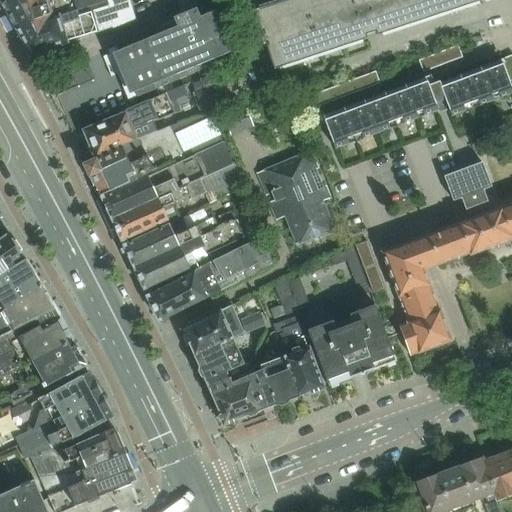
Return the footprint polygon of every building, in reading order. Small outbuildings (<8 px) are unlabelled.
[(15,0),(2,4),(18,34),(79,13),(111,1),(110,0),(15,0)] [(115,0),(111,1),(79,13),(18,34),(30,55),(84,40),(83,37),(113,28),(114,29),(136,22),(129,0),(115,0)] [(287,0),(254,11),(274,71),(367,40),(366,36),(375,33),(376,37),(487,0),(287,0)] [(160,30),(107,52),(109,56),(102,59),(110,78),(116,76),(128,103),(216,66),(234,58),(213,8),(205,12),(204,10),(195,13),(194,11),(173,20),(174,22),(159,28),(160,30)] [(462,58),(460,54),(458,46),(418,61),(422,73),(462,58)] [(437,80),(438,83),(434,85),(430,75),(319,117),(321,122),(324,121),(334,149),(437,111),(438,114),(448,110),(450,117),(511,93),(511,91),(509,83),(511,81),(511,56),(439,83),(438,80),(437,80)] [(380,85),(375,73),(302,99),(306,112),(380,85)] [(210,76),(200,79),(200,80),(204,90),(208,88),(214,86),(210,76)] [(200,80),(191,83),(201,111),(214,106),(208,88),(204,90),(200,80)] [(95,159),(126,147),(139,141),(134,130),(155,121),(156,123),(174,116),(165,96),(117,115),(119,119),(84,134),(95,159)] [(139,141),(126,147),(128,152),(140,147),(148,163),(144,165),(142,161),(129,166),(123,153),(86,169),(100,200),(182,161),(170,135),(185,128),(183,123),(139,141)] [(100,200),(110,222),(234,167),(223,143),(182,161),(100,200)] [(295,247),(332,232),(321,203),(328,200),(310,155),(257,177),(283,241),(291,238),(295,247)] [(460,225),(423,238),(415,241),(382,253),(407,321),(397,325),(403,340),(409,357),(418,353),(451,341),(437,304),(430,286),(424,270),(425,269),(434,266),(469,253),(470,256),(511,240),(511,205),(483,217),(481,211),(489,208),(483,193),(490,190),(481,165),(458,174),(443,179),(452,203),(460,200),(466,215),(474,212),(476,218),(460,225)] [(243,189),(234,167),(110,222),(120,244),(167,224),(161,211),(189,199),(190,202),(205,196),(208,204),(243,189)] [(134,271),(144,292),(188,271),(183,260),(192,256),(203,251),(206,256),(242,241),(262,231),(254,215),(234,224),(217,232),(134,271)] [(0,240),(9,234),(0,220),(0,240)] [(168,228),(123,248),(134,271),(217,232),(212,223),(174,241),(168,228)] [(0,282),(2,281),(0,277),(26,260),(17,246),(9,234),(0,240),(0,282)] [(147,300),(159,323),(273,268),(265,251),(261,252),(255,240),(245,245),(193,270),(196,276),(147,300)] [(371,256),(366,242),(355,247),(372,294),(384,289),(371,256)] [(366,286),(353,249),(330,260),(332,267),(346,262),(357,290),(366,286)] [(207,257),(206,256),(203,251),(192,256),(196,262),(207,257)] [(0,310),(42,287),(26,260),(0,277),(2,281),(0,282),(0,310)] [(299,279),(288,284),(298,311),(309,307),(299,279)] [(298,311),(288,284),(287,282),(274,287),(285,316),(298,311)] [(0,339),(56,311),(42,287),(0,310),(0,339)] [(307,332),(328,387),(395,362),(382,327),(375,307),(307,332)] [(182,330),(194,356),(233,340),(220,311),(182,330)] [(259,313),(249,317),(255,330),(265,326),(259,313)] [(25,367),(73,340),(60,317),(12,343),(9,336),(0,340),(0,379),(25,367)] [(284,359),(298,397),(323,388),(308,350),(297,318),(272,327),(284,359)] [(15,407),(87,366),(73,340),(25,367),(33,382),(23,387),(24,390),(10,398),(15,407)] [(244,363),(233,340),(194,356),(205,383),(239,368),(238,366),(244,363)] [(261,371),(261,372),(274,406),(298,397),(284,359),(260,368),(261,371)] [(245,379),(239,368),(205,383),(223,424),(274,406),(261,372),(245,379)] [(56,422),(102,396),(90,373),(40,400),(46,412),(39,415),(35,432),(56,422)] [(113,418),(102,396),(56,422),(35,432),(17,440),(26,460),(76,439),(113,418)] [(30,410),(26,402),(10,411),(14,419),(30,410)] [(38,476),(81,471),(125,453),(114,428),(60,452),(33,464),(38,476)] [(511,450),(483,462),(495,493),(498,501),(511,495),(511,450)] [(132,471),(125,453),(81,471),(94,501),(99,499),(98,497),(131,484),(130,481),(129,473),(132,471)] [(481,458),(413,483),(423,511),(443,511),(486,496),(490,504),(485,506),(487,511),(502,511),(498,501),(495,493),(483,462),(481,458)] [(54,511),(66,511),(76,508),(75,506),(87,502),(88,504),(94,501),(81,471),(38,476),(54,511)] [(0,511),(47,511),(34,481),(0,495),(0,511)]
